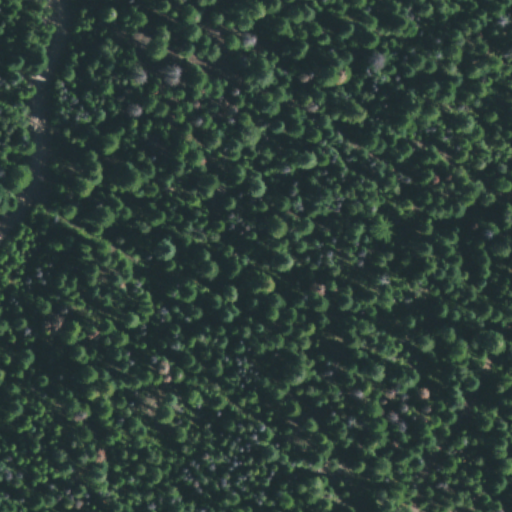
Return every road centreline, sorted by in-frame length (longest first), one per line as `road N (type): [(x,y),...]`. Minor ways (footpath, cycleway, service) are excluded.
road 1 (track): [(0,295),(42,247),(82,0)]
road 2 (track): [(511,352),(446,511)]
